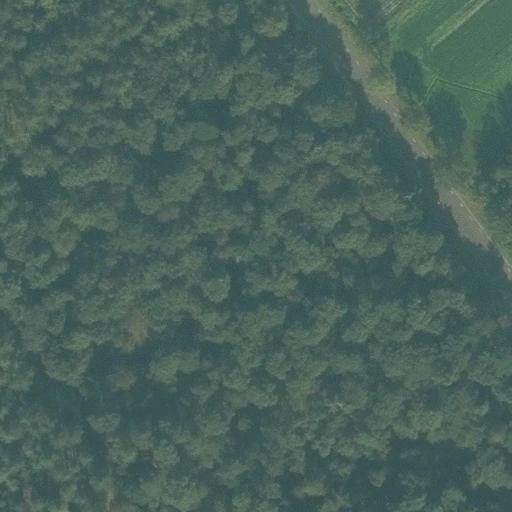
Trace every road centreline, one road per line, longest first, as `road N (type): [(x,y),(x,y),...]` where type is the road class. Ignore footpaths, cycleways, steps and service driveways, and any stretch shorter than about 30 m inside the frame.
road 1 (secondary): [(511,284),(304,0)]
road 2 (track): [(149,511),(0,311)]
